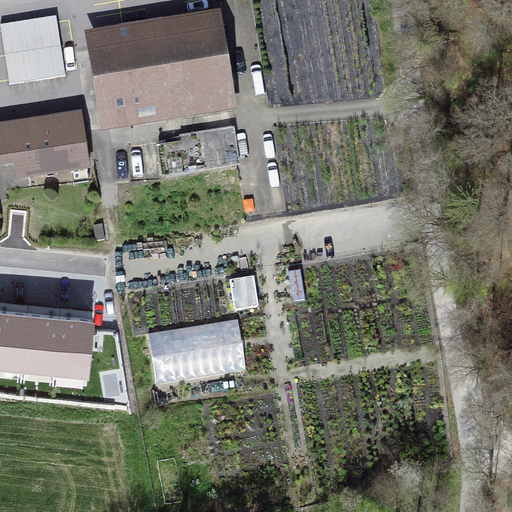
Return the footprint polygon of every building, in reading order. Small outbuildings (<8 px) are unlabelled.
[(0,26),(9,85),(65,77),(56,18),(0,26)] [(215,30),(96,49),(106,114),(226,95),(215,30)] [(19,179),(88,167),(81,125),(49,130),(48,125),(0,133),(0,165),(16,163),(19,179)] [(159,145),(164,176),(238,165),(234,134),(159,145)] [(231,277),(237,311),(259,307),(253,273),(231,277)] [(27,310),(0,307),(0,361),(22,363),(27,310)] [(60,313),(27,310),(22,363),(55,366),(60,313)] [(92,316),(60,313),(55,366),(87,370),(92,316)] [(238,325),(149,338),(156,383),(245,369),(238,325)]
